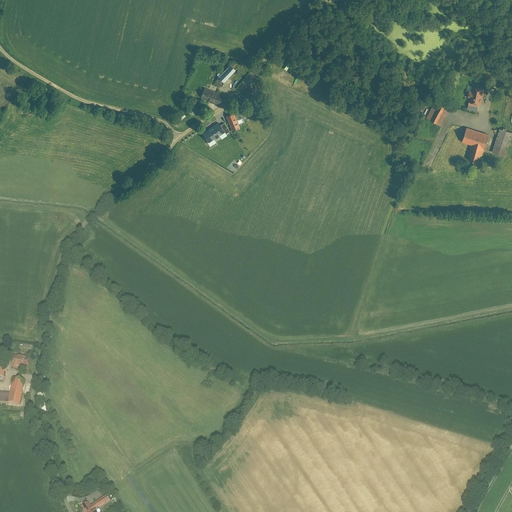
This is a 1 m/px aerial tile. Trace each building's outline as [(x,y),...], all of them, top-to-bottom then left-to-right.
[(235,69),(230,64),(215,80),(220,85),(235,69)] [(469,102),(467,109),(477,111),(479,102),(481,103),(485,88),(470,85),(466,101),(469,102)] [(223,94),(205,88),(201,98),(219,105),(223,94)] [(428,118),(441,125),(449,109),(436,102),(428,118)] [(195,106),(188,111),(191,115),(198,110),(195,106)] [(234,112),(226,116),(231,129),(239,126),(237,120),(235,115),(234,112)] [(218,122),(202,133),(208,142),(224,131),(220,125),(218,122)] [(225,133),(229,131),(224,123),(220,125),(224,131),(225,133)] [(467,158),(481,162),(489,134),(466,127),(462,141),(471,144),(467,158)] [(511,131),(499,128),(492,151),(506,156),(511,136),(511,131)] [(13,356),(11,366),(27,369),(29,359),(13,356)] [(23,381),(13,380),(9,403),(18,405),(23,381)] [(8,393),(0,392),(0,401),(7,403),(8,393)] [(106,495),(89,506),(86,502),(80,506),(83,511),(95,511),(94,510),(109,500),(106,495)]
